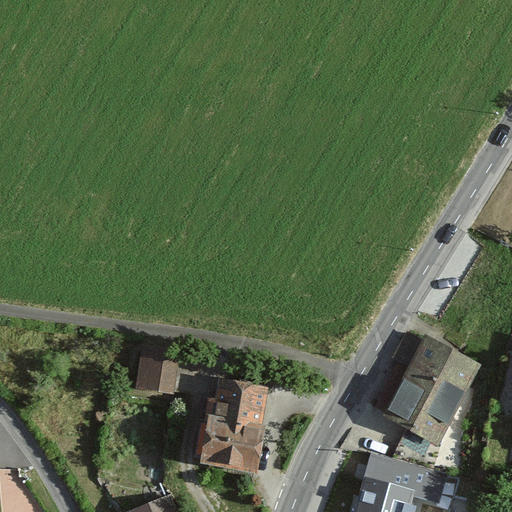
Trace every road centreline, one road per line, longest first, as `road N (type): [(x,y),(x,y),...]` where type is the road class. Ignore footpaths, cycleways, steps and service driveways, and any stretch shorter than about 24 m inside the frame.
road 1 (residential): [(358,376),(287,349),(0,308)]
road 2 (tertiary): [(511,126),(358,376)]
road 3 (tertiary): [(358,376),(291,511)]
road 4 (residential): [(72,511),(0,405)]
